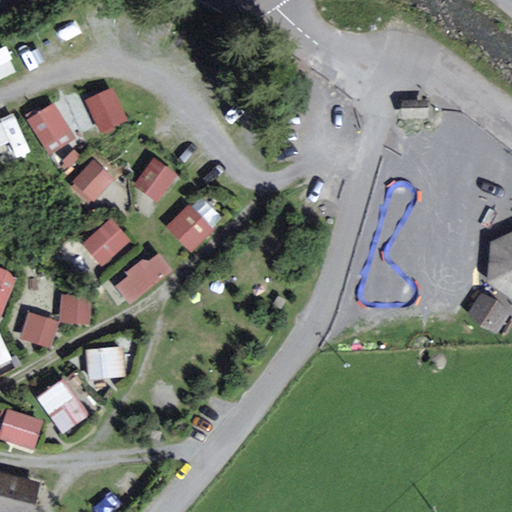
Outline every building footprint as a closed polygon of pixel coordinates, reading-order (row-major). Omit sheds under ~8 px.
[(0,45),(0,75),(17,68),(6,43),(0,45)] [(85,96),(101,130),(130,117),(114,83),(85,96)] [(60,99),(30,111),(46,151),(76,140),(60,99)] [(149,127),(167,139),(181,119),(162,106),(149,127)] [(71,179),(93,200),(116,175),(95,155),(71,179)] [(178,178),(153,159),(133,184),(158,204),(178,178)] [(212,232),(190,208),(167,229),(188,253),(212,232)] [(129,241),(109,219),(82,244),(102,267),(129,241)] [(511,234),(491,246),(487,287),(511,302),(511,234)] [(174,275),(160,254),(113,287),(127,307),(174,275)] [(0,318),(17,277),(0,269),(0,318)] [(90,297),(59,296),(58,324),(89,325),(90,297)] [(510,316),(480,296),(467,316),(497,336),(510,316)] [(57,327),(28,316),(19,338),(48,349),(57,327)] [(0,325),(0,360),(11,357),(1,326),(0,325)] [(125,379),(124,349),(89,350),(89,379),(125,379)] [(87,416),(64,382),(38,399),(62,433),(87,416)] [(44,422),(8,411),(0,438),(35,449),(44,422)] [(33,511),(40,488),(0,476),(0,511),(33,511)]
